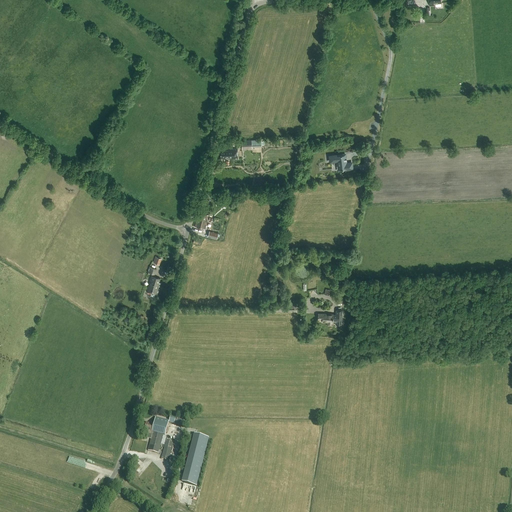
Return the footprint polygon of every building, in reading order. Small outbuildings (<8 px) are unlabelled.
[(220,160),(237,159),(237,149),(228,149),(228,151),(220,151),(220,160)] [(329,162),(337,161),(338,170),(354,169),(353,162),(346,163),(345,154),(328,156),(329,162)] [(227,201),(221,199),(219,206),(225,208),(227,201)] [(205,230),(208,216),(200,213),(199,219),(196,218),(194,227),(205,230)] [(155,256),(153,263),(159,265),(161,259),(155,256)] [(147,272),(155,275),(157,269),(149,266),(147,272)] [(155,294),(157,295),(159,289),(158,289),(159,286),(160,286),(161,283),(158,282),(160,278),(151,276),(150,280),(150,281),(149,286),(148,286),(146,291),(151,293),(150,296),(154,297),(155,294)] [(336,316),(333,316),(333,315),(318,314),(318,319),(322,319),(322,321),(327,322),(327,326),(332,326),(333,322),(333,321),(336,321),(335,324),(341,325),(342,311),(336,311),(336,316)] [(165,436),(168,421),(155,418),(153,425),(146,423),(143,432),(148,434),(148,433),(152,434),(148,451),(158,454),(163,435),(165,436)] [(195,434),(184,482),(199,486),(210,437),(195,434)] [(175,442),(166,440),(163,449),(161,459),(168,461),(171,451),(172,447),(174,447),(175,442)]
